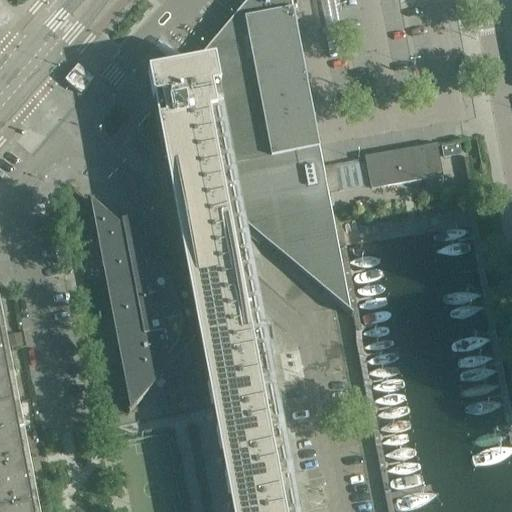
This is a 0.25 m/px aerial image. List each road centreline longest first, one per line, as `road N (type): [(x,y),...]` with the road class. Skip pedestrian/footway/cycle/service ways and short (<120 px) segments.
road 1 (residential): [(342,511),(304,336),(69,130)]
road 2 (residential): [(61,423),(27,239),(7,207)]
road 3 (residential): [(69,130),(187,0)]
road 4 (unclassified): [(511,131),(487,0)]
